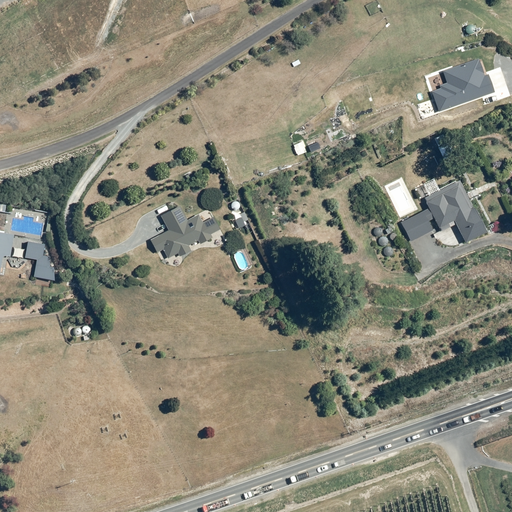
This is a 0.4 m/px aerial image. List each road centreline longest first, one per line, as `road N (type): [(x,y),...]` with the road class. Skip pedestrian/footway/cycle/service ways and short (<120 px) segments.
road 1 (residential): [(0,159),(122,117),(306,0)]
road 2 (primary): [(184,511),(511,399)]
